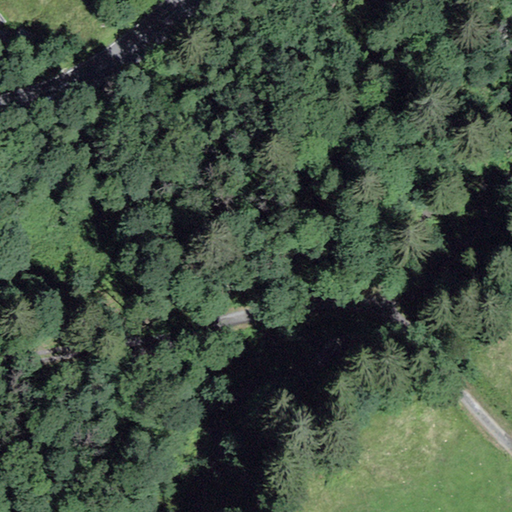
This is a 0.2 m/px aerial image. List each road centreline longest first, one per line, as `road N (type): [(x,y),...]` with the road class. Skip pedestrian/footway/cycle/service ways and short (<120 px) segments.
road 1 (track): [(0,354),(376,302)]
road 2 (secondary): [(187,0),(93,76),(0,112)]
road 3 (track): [(376,302),(406,323),(511,445)]
